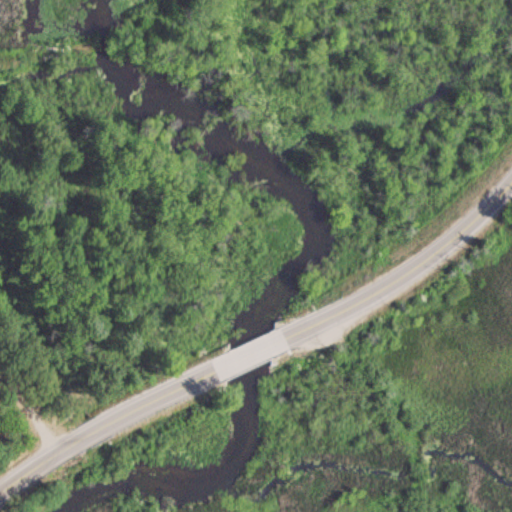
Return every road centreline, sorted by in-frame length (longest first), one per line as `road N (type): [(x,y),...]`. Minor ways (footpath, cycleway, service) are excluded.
road 1 (tertiary): [(271,349),(378,296),(511,179)]
road 2 (tertiary): [(0,490),(84,434),(230,366)]
